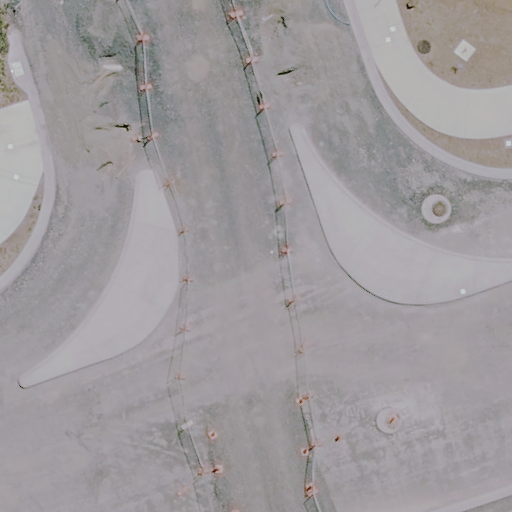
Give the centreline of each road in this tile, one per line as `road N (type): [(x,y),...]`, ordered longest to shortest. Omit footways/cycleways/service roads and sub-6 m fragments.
road 1 (unclassified): [(280,511),(139,67),(130,0)]
road 2 (primary): [(511,368),(62,511)]
road 3 (track): [(139,67),(0,108)]
